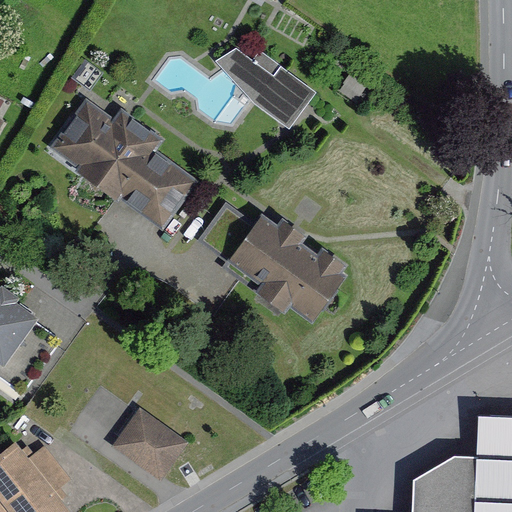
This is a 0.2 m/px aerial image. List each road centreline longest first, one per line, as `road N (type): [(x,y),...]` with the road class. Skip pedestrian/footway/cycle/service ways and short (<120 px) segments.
road 1 (residential): [(487,321),(444,360),(197,511)]
road 2 (residential): [(487,321),(502,142)]
road 3 (residential): [(501,0),(502,142)]
